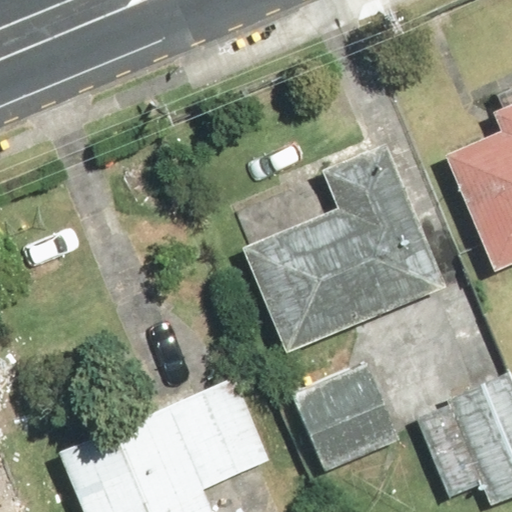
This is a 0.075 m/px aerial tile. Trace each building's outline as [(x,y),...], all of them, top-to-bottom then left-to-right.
[(491,109),(435,132),(487,253),(511,242),(511,77),(483,90),(491,109)] [(232,231),(275,334),(436,267),(378,126),(315,151),(331,190),(232,231)] [(232,352),(48,432),(83,511),(210,511),(193,473),(270,439),(232,352)] [(359,357),(287,391),(323,466),(395,432),(359,357)] [(413,413),(446,494),(478,481),(486,501),(511,490),(511,380),(509,373),(413,413)] [(39,511),(0,416),(0,511),(39,511)]
